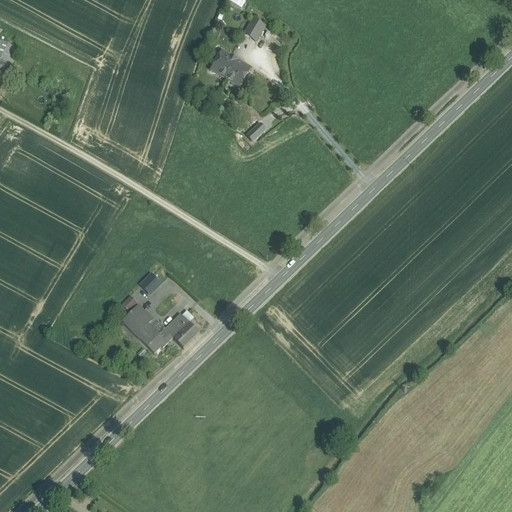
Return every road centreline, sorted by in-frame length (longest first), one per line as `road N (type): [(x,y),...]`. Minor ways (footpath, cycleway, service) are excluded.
road 1 (secondary): [(37,511),(511,57)]
road 2 (track): [(0,107),(282,277)]
road 3 (track): [(233,44),(299,97),(362,179),(376,186)]
